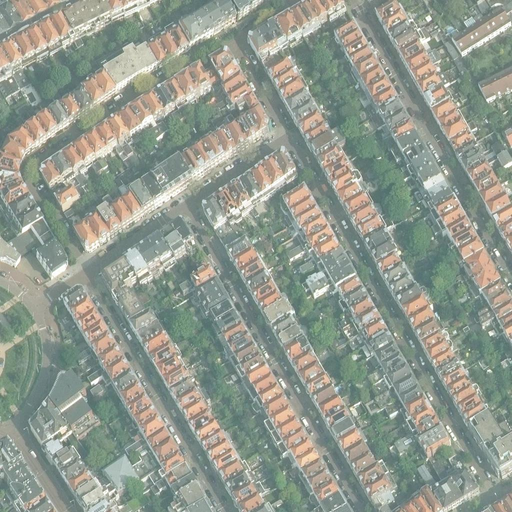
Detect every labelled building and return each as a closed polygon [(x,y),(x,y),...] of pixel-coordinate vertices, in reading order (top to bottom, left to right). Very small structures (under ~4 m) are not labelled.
[(20,13),(13,0),(0,0),(0,5),(7,20),(9,19),(18,14),(18,15),(20,13)] [(33,7),(29,0),(13,0),(20,13),(22,12),(30,8),(31,8),(33,7)] [(124,19),(113,0),(100,0),(98,1),(111,26),(124,19)] [(137,14),(149,8),(149,7),(144,0),(113,0),(124,19),(132,34),(138,30),(130,15),(136,13),(137,14)] [(235,23),(223,3),(223,2),(222,3),(220,0),(218,0),(215,2),(217,5),(211,8),(223,30),(235,23)] [(239,0),(241,2),(229,9),(233,15),(233,16),(236,22),(237,22),(273,0),(239,0)] [(337,19),(326,0),(319,0),(317,2),(328,21),(330,23),(337,19)] [(345,11),(342,5),(338,0),(326,0),(337,19),(346,13),(345,11)] [(511,12),(511,0),(511,1),(511,0),(485,0),(481,2),(477,6),(483,15),(490,9),(491,9),(495,6),(496,6),(497,6),(499,6),(500,6),(501,6),(502,7),(503,7),(504,8),(508,16),(511,12)] [(99,33),(111,26),(98,1),(85,7),(99,33)] [(450,7),(446,1),(442,4),(445,10),(450,7)] [(328,21),(317,2),(308,7),(319,26),(328,21)] [(383,28),(405,16),(400,8),(398,9),(396,5),(376,17),(383,28)] [(223,30),(211,8),(209,6),(202,11),(203,13),(199,15),(212,37),(223,30)] [(99,33),(85,7),(73,13),(87,39),(99,33)] [(319,26),(308,7),(299,12),(312,34),(321,28),(319,26)] [(511,27),(506,19),(505,17),(508,16),(504,8),(492,15),(503,32),(511,27)] [(312,34),(299,12),(290,18),(302,37),(303,39),(312,34)] [(80,43),(87,39),(73,13),(60,20),(73,44),(77,51),(83,47),(80,43)] [(212,37),(199,15),(195,18),(193,15),(186,18),(201,43),(212,37)] [(503,32),(492,15),(484,20),(494,37),(503,32)] [(388,38),(408,27),(410,25),(405,16),(383,28),(388,38)] [(201,43),(186,18),(174,25),(189,50),(189,51),(201,43)] [(302,37),(290,18),(276,26),(288,46),(302,37)] [(73,44),(60,20),(60,19),(47,26),(35,33),(49,57),(49,59),(62,52),(61,51),(73,44)] [(494,37),(484,20),(475,25),(486,42),(494,37)] [(422,44),(417,34),(418,33),(412,24),(410,25),(408,27),(388,38),(394,48),(399,57),(399,58),(400,59),(419,47),(419,46),(422,44)] [(189,50),(174,25),(175,25),(164,32),(165,35),(178,57),(189,50)] [(486,42),(475,25),(467,30),(478,47),(486,42)] [(288,46),(276,26),(267,32),(279,52),(289,47),(288,46)] [(340,46),(359,35),(354,26),(335,37),(340,46)] [(478,47),(467,30),(459,36),(460,36),(470,53),(478,47)] [(49,57),(35,33),(35,32),(22,39),(36,63),(39,62),(40,64),(47,60),(46,58),(49,57)] [(279,52),(267,32),(258,37),(269,56),(271,59),(280,53),(279,52)] [(178,57),(165,35),(161,38),(161,37),(159,36),(153,40),(168,63),(178,57)] [(345,55),(364,44),(359,35),(340,46),(345,55)] [(470,53),(460,36),(452,42),(462,58),(470,53)] [(269,56),(258,37),(251,41),(251,42),(250,43),(250,45),(250,46),(259,62),(263,59),(269,56)] [(36,63),(22,39),(10,46),(27,76),(28,76),(25,69),(36,63)] [(145,77),(131,52),(127,45),(95,64),(93,62),(110,54),(109,53),(124,45),(122,40),(119,41),(103,50),(90,56),(89,57),(94,65),(115,95),(145,77)] [(168,63),(153,40),(147,43),(147,45),(148,47),(144,50),(156,70),(168,63)] [(350,64),(369,53),(364,44),(345,55),(350,64)] [(32,85),(27,76),(10,46),(0,51),(0,56),(20,92),(22,90),(22,91),(30,87),(29,86),(32,85)] [(406,69),(426,58),(419,47),(400,59),(406,69)] [(156,70),(144,50),(140,52),(138,48),(131,52),(145,77),(156,70)] [(323,56),(321,52),(317,54),(315,50),(311,52),(316,61),(323,56)] [(354,72),(374,61),(369,53),(350,64),(354,72)] [(20,92),(0,56),(0,91),(4,100),(7,99),(14,96),(14,95),(20,92)] [(115,95),(94,65),(89,57),(77,64),(83,75),(103,103),(115,95)] [(207,83),(234,66),(231,59),(230,59),(230,58),(229,58),(227,57),(225,57),(224,57),(200,72),(207,83)] [(412,79),(435,66),(434,63),(430,65),(426,58),(406,69),(412,79)] [(277,69),(271,59),(265,62),(263,59),(259,62),(267,75),(277,69)] [(358,84),(380,72),(374,61),(354,72),(352,73),(358,84)] [(274,88),(297,74),(302,71),(299,67),(295,70),(291,64),(288,66),(288,65),(278,71),(277,69),(267,75),(274,88)] [(221,92),(241,78),(234,66),(207,83),(212,91),(215,97),(221,92)] [(437,78),(433,71),(437,69),(435,66),(412,79),(417,90),(437,78)] [(331,75),(328,69),(323,72),(326,77),(331,75)] [(212,91),(207,83),(200,72),(194,76),(193,76),(188,79),(199,98),(212,91)] [(364,95),(386,83),(380,72),(358,84),(364,95)] [(279,98),(303,84),(297,74),(274,88),(279,98)] [(103,103),(83,75),(87,84),(81,88),(79,85),(75,87),(79,93),(92,111),(103,103)] [(334,81),(331,75),(326,77),(328,81),(330,83),(334,81)] [(511,91),(511,90),(504,75),(495,79),(504,96),(511,91)] [(228,101),(247,89),(241,78),(221,92),(226,99),(211,108),(213,112),(216,109),(217,109),(228,101)] [(442,89),(438,81),(437,78),(417,90),(423,100),(442,90),(442,89)] [(199,98),(188,79),(176,86),(187,105),(189,108),(197,103),(195,101),(199,98)] [(504,96),(495,79),(487,83),(495,100),(504,96)] [(370,106),(392,94),(386,83),(364,95),(370,106)] [(472,90),(468,83),(463,86),(467,93),(472,90)] [(495,100),(487,83),(478,88),(486,104),(495,100)] [(285,107),(309,94),(303,84),(279,98),(285,107)] [(187,105),(176,86),(165,93),(177,112),(187,105)] [(342,93),(339,87),(333,90),(337,96),(342,93)] [(236,109),(241,107),(253,100),(247,89),(228,101),(217,109),(216,109),(219,113),(227,108),(230,113),(236,109)] [(448,100),(444,93),(442,90),(423,100),(429,110),(448,100)] [(92,111),(79,93),(68,101),(80,119),(92,111)] [(177,112),(165,93),(153,100),(165,119),(170,116),(177,128),(189,118),(184,111),(177,115),(177,112)] [(319,102),(317,98),(312,100),(309,94),(285,107),(291,119),(319,102)] [(371,120),(398,104),(392,94),(370,106),(374,113),(370,116),(371,120)] [(80,119),(68,101),(63,105),(56,95),(49,99),(69,127),(80,119)] [(69,127),(49,99),(38,107),(44,115),(58,134),(69,127)] [(160,122),(165,119),(153,100),(142,106),(163,138),(166,136),(169,140),(175,135),(172,132),(173,131),(171,129),(166,131),(160,122)] [(260,112),(253,100),(241,107),(248,118),(260,112)] [(456,114),(450,104),(448,100),(429,110),(437,125),(444,121),(456,114)] [(298,130),(320,116),(317,110),(322,107),(319,102),(291,119),(298,130)] [(381,128),(404,115),(398,104),(371,120),(377,131),(381,128)] [(163,138),(142,106),(130,114),(151,144),(155,141),(156,144),(163,138)] [(260,139),(248,118),(241,107),(236,109),(239,114),(242,118),(235,123),(248,147),(260,139)] [(330,126),(329,125),(332,123),(339,120),(339,121),(348,117),(344,109),(335,114),(336,116),(335,117),(333,115),(328,118),(329,119),(326,120),(324,115),(321,117),(320,116),(298,130),(304,142),(327,128),(330,126)] [(58,134),(44,115),(37,119),(32,111),(26,114),(32,123),(46,142),(58,134)] [(269,127),(260,111),(260,112),(248,118),(260,139),(267,134),(269,133),(268,133),(269,129),(270,129),(269,127)] [(151,144),(130,114),(118,122),(134,144),(140,139),(146,147),(151,144)] [(444,136),(462,124),(456,114),(444,121),(437,125),(444,136)] [(384,142),(411,127),(404,115),(381,128),(386,136),(381,138),(384,142)] [(248,147),(235,123),(232,118),(227,121),(231,126),(224,131),(237,154),(248,147)] [(46,142),(32,123),(26,127),(20,119),(15,122),(19,129),(34,150),(46,142)] [(134,144),(118,122),(107,130),(127,160),(133,156),(128,148),(134,144)] [(468,135),(477,130),(473,123),(467,126),(469,129),(466,131),(462,124),(444,136),(449,146),(468,135)] [(237,154),(224,131),(221,126),(216,129),(219,133),(212,138),(225,162),(237,154)] [(394,151),(417,139),(411,127),(384,142),(390,153),(394,151)] [(311,153),(333,138),(327,128),(304,142),(311,153)] [(34,150),(19,129),(10,135),(6,129),(0,132),(3,137),(4,136),(6,138),(3,140),(24,157),(34,150)] [(127,160),(107,130),(96,137),(108,154),(114,150),(123,163),(128,170),(132,167),(127,160)] [(511,150),(511,134),(510,131),(502,135),(506,142),(501,145),(506,154),(510,150),(511,151),(511,150)] [(341,151),(346,148),(339,135),(333,138),(311,153),(317,165),(341,151)] [(474,146),(474,144),(468,135),(449,146),(456,157),(474,146)] [(100,160),(108,154),(96,137),(85,145),(96,162),(98,165),(102,170),(106,167),(103,162),(102,162),(100,160)] [(225,162),(212,138),(200,146),(214,170),(225,162)] [(401,162),(424,150),(417,139),(394,151),(390,153),(394,161),(390,163),(392,167),(396,164),(397,164),(401,162)] [(24,157),(3,140),(0,146),(0,158),(19,168),(24,157)] [(96,162),(85,145),(74,152),(87,172),(93,167),(92,165),(96,162)] [(467,178),(468,178),(487,167),(498,161),(507,156),(506,154),(501,145),(491,150),(495,157),(484,163),(480,155),(461,167),(467,178)] [(158,159),(171,150),(168,146),(155,155),(158,159)] [(214,170),(200,146),(190,153),(204,177),(214,170)] [(383,157),(376,146),(367,151),(374,162),(376,161),(383,157)] [(461,167),(480,155),(474,146),(456,157),(461,167)] [(407,173),(430,160),(424,150),(401,162),(405,169),(402,171),(401,170),(390,175),(393,180),(398,177),(407,173)] [(325,177),(348,163),(341,151),(317,165),(325,177)] [(87,172),(74,152),(63,160),(75,179),(79,184),(81,186),(82,189),(88,185),(82,176),(87,172)] [(204,177),(190,153),(179,161),(193,184),(204,177)] [(493,178),(508,169),(511,166),(511,164),(507,156),(498,161),(501,168),(491,174),(487,167),(468,178),(473,188),(493,178)] [(298,179),(287,159),(286,158),(284,157),(282,158),(281,158),(273,164),(287,186),(298,179)] [(19,168),(0,158),(0,175),(17,179),(19,168)] [(166,202),(188,187),(193,184),(179,161),(178,159),(150,178),(152,181),(156,187),(166,202)] [(75,179),(63,160),(52,168),(62,184),(65,182),(67,184),(75,179)] [(416,182),(436,171),(430,160),(407,173),(411,180),(414,179),(416,182)] [(287,186),(273,164),(273,163),(269,166),(262,171),(276,194),(287,186)] [(332,190),(355,176),(348,163),(325,177),(332,190)] [(104,172),(102,170),(98,165),(94,168),(93,170),(97,177),(104,172)] [(62,184),(52,168),(50,168),(51,168),(45,172),(45,173),(44,172),(43,173),(43,174),(42,179),(43,180),(50,192),(62,184)] [(276,194),(262,171),(258,174),(251,179),(264,202),(276,194)] [(420,194),(442,182),(436,171),(416,182),(409,186),(411,190),(416,187),(420,194)] [(0,198),(21,190),(17,179),(0,175),(0,198)] [(338,200),(361,186),(362,183),(358,176),(355,176),(332,190),(336,196),(335,196),(338,200)] [(480,199),(499,188),(493,178),(473,188),(480,199)] [(144,217),(130,196),(126,190),(124,188),(118,179),(114,182),(120,191),(118,192),(124,200),(120,203),(119,202),(119,203),(133,224),(144,217)] [(264,202),(251,179),(247,181),(247,182),(239,186),(253,209),(264,202)] [(166,202),(156,187),(152,181),(141,188),(155,210),(166,203),(166,202)] [(424,202),(444,190),(446,189),(442,182),(420,194),(415,197),(419,204),(421,203),(422,202),(424,202)] [(155,210),(141,188),(137,183),(126,190),(130,196),(144,217),(155,210)] [(505,199),(511,195),(511,193),(510,189),(507,191),(504,185),(499,188),(480,199),(480,200),(486,210),(504,200),(505,200),(505,199)] [(79,202),(74,195),(82,189),(81,186),(73,192),(72,191),(56,202),(63,213),(79,202)] [(253,209),(239,186),(231,192),(227,194),(227,195),(242,219),(242,218),(250,212),(255,219),(258,217),(253,209)] [(293,198),(305,192),(302,186),(291,193),(293,198)] [(344,211),(367,197),(361,188),(361,186),(338,200),(340,204),(344,211)] [(133,224),(119,203),(114,206),(109,198),(107,200),(105,197),(110,194),(106,189),(98,194),(102,203),(106,207),(123,231),(133,224)] [(444,199),(450,196),(446,189),(444,190),(424,202),(422,202),(426,209),(428,208),(444,199)] [(0,212),(2,215),(27,200),(21,190),(0,198),(0,212)] [(287,218),(312,203),(305,192),(293,198),(289,201),(281,206),(280,209),(285,217),(287,218)] [(242,219),(227,195),(219,200),(215,203),(230,227),(234,224),(237,225),(242,221),(242,219)] [(432,215),(444,209),(454,203),(450,196),(444,199),(428,208),(432,215)] [(351,222),(374,209),(367,197),(344,211),(351,222)] [(9,227),(34,212),(27,200),(2,215),(9,227)] [(511,211),(511,210),(511,201),(507,205),(504,200),(486,210),(492,222),(511,211)] [(242,245),(230,227),(215,203),(206,209),(204,210),(204,212),(204,213),(204,214),(215,232),(221,242),(227,255),(242,245)] [(292,226),(317,213),(312,203),(287,218),(292,226)] [(444,222),(460,213),(454,203),(444,209),(432,215),(416,224),(417,224),(423,235),(436,227),(444,222)] [(123,231),(106,207),(83,223),(100,247),(123,231)] [(357,234),(380,220),(379,219),(382,214),(379,209),(374,209),(351,222),(350,222),(357,234)] [(413,217),(408,210),(403,213),(407,221),(412,217),(413,217)] [(498,233),(511,225),(511,211),(492,222),(498,233)] [(16,240),(42,225),(34,212),(9,227),(16,240)] [(402,212),(398,215),(403,223),(407,221),(403,213),(402,212)] [(298,236),(322,222),(317,213),(292,226),(298,236)] [(444,237),(446,235),(466,224),(460,214),(461,214),(460,213),(444,222),(436,227),(442,238),(444,237)] [(380,220),(357,234),(364,246),(387,232),(394,228),(390,220),(388,216),(380,220)] [(416,224),(412,217),(407,221),(411,228),(417,224),(416,224)] [(302,247),(328,233),(322,222),(298,236),(296,237),(302,247)] [(100,247),(83,223),(72,229),(85,251),(84,251),(85,252),(86,253),(88,253),(89,253),(91,253),(92,252),(100,247)] [(452,246),(472,234),(466,224),(446,235),(452,246)] [(65,264),(54,247),(55,247),(54,245),(42,225),(16,240),(23,250),(26,248),(33,258),(36,255),(37,257),(36,258),(37,259),(50,279),(51,280),(52,279),(63,272),(64,271),(65,269),(66,267),(66,265),(65,265),(66,265),(65,264)] [(505,244),(511,239),(511,225),(498,233),(505,244)] [(195,246),(185,229),(186,229),(185,228),(184,227),(182,226),(180,226),(179,227),(178,227),(178,228),(172,232),(171,232),(170,233),(171,233),(186,257),(187,256),(187,255),(197,248),(195,246)] [(400,256),(393,244),(387,232),(364,246),(363,246),(370,257),(377,269),(398,257),(400,256)] [(186,257),(171,233),(160,241),(176,264),(186,257)] [(311,257),(335,244),(328,233),(302,247),(286,256),(290,262),(305,254),(305,253),(306,253),(309,258),(311,257)] [(454,258),(478,245),(472,234),(452,246),(449,248),(454,258)] [(176,264),(160,241),(149,248),(149,247),(148,248),(164,272),(176,264)] [(234,266),(255,253),(248,242),(242,245),(227,255),(234,266)] [(20,261),(8,251),(4,247),(3,248),(0,243),(0,261),(5,264),(15,269),(15,268),(20,261)] [(342,257),(341,255),(339,251),(335,244),(311,257),(317,269),(342,257)] [(463,268),(484,255),(478,245),(454,258),(460,269),(463,268)] [(164,272),(148,248),(137,255),(153,280),(164,272)] [(255,253),(234,266),(240,276),(261,264),(258,257),(255,252),(255,253)] [(153,280),(137,255),(136,256),(124,264),(138,284),(141,287),(148,283),(153,280)] [(466,278),(489,265),(484,255),(463,268),(464,269),(466,272),(463,273),(466,278)] [(305,293),(349,269),(347,265),(342,257),(317,269),(318,270),(321,276),(301,287),(305,293)] [(383,281),(405,268),(403,264),(403,263),(402,261),(401,260),(399,258),(398,258),(398,257),(377,269),(376,269),(379,273),(383,280),(383,281)] [(134,296),(129,289),(138,283),(138,284),(124,264),(105,277),(103,283),(115,303),(116,304),(124,318),(141,309),(150,303),(146,296),(144,293),(138,296),(135,298),(134,296)] [(246,287),(268,274),(261,264),(240,276),(246,288),(246,287)] [(199,277),(209,271),(206,265),(195,271),(199,277)] [(495,277),(494,275),(495,274),(489,265),(466,278),(469,283),(472,282),(473,285),(473,286),(474,288),(485,281),(486,283),(495,277)] [(389,292),(411,279),(405,268),(383,281),(385,284),(389,291),(389,292)] [(334,296),(357,283),(352,275),(352,274),(349,269),(305,293),(306,295),(302,297),(304,301),(312,296),(314,299),(318,296),(329,290),(333,297),(334,296)] [(195,296),(197,295),(217,284),(210,272),(189,284),(173,294),(176,297),(180,295),(182,298),(193,292),(195,296)] [(252,298),(274,285),(268,274),(246,287),(252,298)] [(479,298),(501,285),(497,278),(496,279),(495,277),(486,283),(485,281),(474,288),(476,292),(477,291),(479,296),(476,297),(477,299),(479,298)] [(405,296),(417,289),(411,279),(389,292),(391,295),(395,302),(405,296)] [(357,297),(363,293),(357,283),(334,296),(335,299),(339,296),(344,304),(357,297)] [(230,307),(217,284),(197,295),(195,296),(193,297),(207,321),(211,319),(230,307)] [(258,308),(280,296),(274,285),(252,298),(258,308)] [(484,308),(507,295),(501,285),(479,298),(484,308)] [(456,293),(453,286),(448,289),(451,296),(456,293)] [(402,314),(426,300),(427,298),(425,295),(424,295),(423,295),(419,289),(417,289),(405,296),(395,302),(402,314)] [(347,317),(369,304),(363,293),(357,297),(344,304),(339,307),(344,316),(345,315),(347,317)] [(71,316),(89,305),(89,304),(89,305),(84,297),(83,295),(81,294),(79,295),(78,295),(64,305),(71,316)] [(481,322),(511,305),(511,304),(507,295),(484,308),(487,312),(478,317),(481,322)] [(264,319),(288,305),(288,303),(286,298),(283,298),(281,299),(280,297),(280,296),(258,308),(264,319)] [(429,313),(431,312),(427,305),(429,304),(426,300),(402,314),(409,326),(429,313)] [(296,318),(289,307),(294,304),(293,302),(288,305),(264,319),(272,333),(294,320),(296,318)] [(342,334),(375,315),(369,304),(347,317),(341,320),(343,323),(337,326),(342,334)] [(96,317),(91,309),(92,309),(89,305),(71,316),(77,328),(96,317)] [(494,328),(511,318),(511,305),(481,322),(469,330),(474,340),(482,336),(480,332),(483,330),(482,330),(491,324),(494,328)] [(216,329),(236,318),(230,307),(211,319),(216,329)] [(130,328),(147,318),(141,309),(124,318),(130,328)] [(322,317),(318,311),(313,314),(317,320),(322,317)] [(158,326),(162,324),(155,313),(147,318),(130,328),(137,339),(158,326)] [(415,337),(438,323),(440,323),(437,319),(434,321),(429,313),(409,326),(415,337)] [(348,345),(381,326),(375,315),(342,334),(346,341),(339,343),(338,341),(331,344),(330,344),(331,345),(335,353),(343,348),(348,345)] [(84,340),(103,328),(96,317),(77,328),(84,340)] [(219,342),(242,328),(236,318),(216,329),(212,331),(219,342)] [(511,332),(511,318),(494,328),(499,339),(504,336),(505,337),(511,332)] [(279,345),(303,331),(306,329),(304,326),(299,329),(294,320),(272,333),(279,345)] [(441,337),(444,335),(445,334),(444,333),(438,323),(415,337),(421,348),(441,337)] [(143,350),(164,338),(158,326),(137,339),(143,350)] [(365,349),(388,337),(381,326),(348,345),(352,352),(358,349),(360,352),(365,349)] [(90,351),(109,339),(103,328),(84,340),(90,351)] [(224,352),(248,338),(242,328),(219,342),(224,352)] [(285,355),(307,342),(309,341),(308,339),(309,336),(306,332),(303,331),(279,345),(285,355)] [(444,347),(448,344),(450,341),(447,337),(443,336),(441,338),(441,337),(421,348),(427,357),(444,347)] [(150,361),(173,348),(166,337),(164,338),(143,350),(150,361)] [(372,361),(394,348),(388,337),(365,349),(372,361)] [(230,362),(254,348),(248,338),(224,352),(230,362)] [(99,364),(117,352),(109,339),(90,351),(76,361),(79,367),(92,358),(97,365),(99,364)] [(314,355),(307,342),(285,355),(293,368),(314,355)] [(500,365),(508,361),(511,358),(511,343),(509,345),(511,349),(511,353),(510,354),(506,356),(505,355),(497,360),(500,365)] [(444,360),(451,355),(458,351),(455,347),(453,349),(452,346),(448,344),(444,347),(427,357),(432,367),(444,360)] [(157,373),(179,359),(173,348),(150,361),(157,373)] [(236,373),(260,359),(254,348),(230,362),(236,373)] [(372,361),(369,362),(375,373),(378,371),(400,359),(394,348),(372,361)] [(489,356),(484,348),(481,351),(485,358),(489,356)] [(102,380),(125,366),(117,352),(99,364),(103,372),(88,382),(79,387),(83,393),(102,380)] [(299,379),(321,367),(314,355),(293,368),(299,379)] [(444,372),(456,364),(451,355),(444,360),(432,367),(437,375),(444,372)] [(163,384),(185,371),(179,360),(180,359),(179,359),(157,373),(163,384)] [(242,383),(266,369),(260,359),(236,373),(242,383)] [(375,373),(367,378),(373,388),(406,370),(400,359),(378,371),(375,373)] [(444,384),(464,372),(458,363),(456,364),(444,372),(437,375),(442,385),(444,384)] [(113,389),(132,377),(125,366),(102,380),(105,385),(91,395),(95,401),(108,393),(105,388),(110,385),(113,389)] [(305,390),(327,378),(332,375),(330,372),(325,375),(321,367),(299,379),(305,390)] [(248,393),(272,380),(266,369),(242,383),(248,393)] [(373,388),(371,390),(377,401),(412,381),(406,370),(373,388)] [(170,395),(192,382),(185,371),(163,384),(170,395)] [(447,394),(469,381),(464,372),(444,384),(442,385),(447,394)] [(120,402),(139,389),(132,377),(113,389),(120,402)] [(312,402),(334,389),(327,378),(305,390),(312,402)] [(83,393),(79,387),(73,379),(69,383),(66,381),(64,381),(62,382),(60,383),(60,384),(59,388),(55,396),(50,405),(77,442),(100,425),(82,401),(87,397),(83,393)] [(256,403),(278,390),(272,380),(248,393),(254,404),(256,403)] [(377,401),(365,408),(369,414),(371,418),(385,411),(384,410),(418,391),(412,381),(377,401)] [(453,403),(474,390),(469,381),(447,394),(453,403)] [(176,406),(199,393),(192,382),(170,395),(176,406)] [(146,402),(139,389),(120,402),(128,414),(146,402)] [(318,413),(340,400),(334,389),(312,402),(318,413)] [(458,412),(482,397),(477,389),(474,390),(453,403),(458,412)] [(183,417),(206,403),(201,395),(205,392),(204,390),(199,393),(176,406),(183,417)] [(261,413),(284,401),(278,390),(256,403),(256,404),(253,407),(253,408),(254,410),(254,411),(256,413),(258,414),(261,412),(261,413)] [(418,391),(384,410),(385,411),(390,420),(400,415),(424,401),(418,391)] [(231,403),(225,393),(221,395),(227,406),(231,403)] [(482,397),(458,412),(463,421),(486,407),(487,406),(482,397)] [(347,412),(340,400),(318,413),(325,425),(347,412)] [(267,425),(290,412),(284,401),(261,413),(260,414),(267,425)] [(406,426),(430,412),(424,401),(400,415),(406,426)] [(132,427),(153,413),(146,402),(128,414),(132,422),(125,427),(127,430),(132,427)] [(209,416),(212,414),(206,403),(183,417),(189,427),(209,416)] [(81,447),(77,442),(50,405),(40,419),(56,443),(58,446),(67,440),(75,452),(81,447)] [(486,407),(463,421),(468,430),(491,416),(486,407)] [(273,437),(297,423),(290,412),(267,425),(264,427),(268,435),(271,433),(273,437)] [(331,435),(353,422),(347,412),(325,425),(331,435)] [(412,436),(436,423),(430,412),(406,426),(412,436)] [(491,416),(468,430),(468,431),(477,445),(485,457),(486,460),(489,465),(490,466),(495,475),(498,479),(501,478),(502,480),(511,473),(511,430),(511,431),(499,412),(491,416)] [(138,436),(159,423),(153,413),(132,427),(134,431),(128,435),(132,440),(138,436)] [(195,438),(215,426),(209,416),(189,427),(195,438)] [(56,443),(40,419),(31,429),(31,432),(44,451),(52,445),(56,443)] [(338,447),(361,433),(355,422),(353,422),(331,435),(338,447)] [(136,455),(166,436),(159,423),(138,436),(142,443),(126,454),(129,459),(131,458),(136,455)] [(276,450),(303,435),(297,423),(273,437),(270,439),(276,450)] [(416,447),(441,432),(436,423),(412,436),(394,447),(400,456),(416,447)] [(201,448),(224,435),(218,425),(215,426),(195,438),(201,448)] [(420,454),(444,440),(446,439),(441,432),(416,447),(420,454)] [(345,459),(366,446),(367,445),(361,433),(338,447),(345,459)] [(207,459),(230,445),(224,435),(201,448),(207,459)] [(288,458),(310,446),(303,435),(276,450),(283,461),(288,458)] [(149,479),(180,460),(166,436),(136,455),(142,464),(132,471),(126,461),(103,477),(106,481),(113,490),(119,498),(141,484),(149,479)] [(467,474),(457,457),(446,439),(444,440),(420,454),(420,455),(424,462),(425,463),(428,461),(436,457),(443,452),(454,470),(459,478),(467,474)] [(66,457),(60,447),(56,450),(52,445),(44,451),(54,467),(66,457)] [(213,469),(236,455),(230,445),(207,459),(213,469)] [(296,467),(316,456),(310,446),(288,458),(293,468),(296,467)] [(351,470),(373,456),(366,446),(345,459),(351,470)] [(82,463),(90,459),(81,447),(75,452),(66,457),(54,467),(61,478),(82,463)] [(37,492),(17,461),(9,449),(8,449),(3,448),(0,449),(0,460),(1,466),(7,474),(11,475),(3,481),(8,488),(4,492),(4,494),(3,498),(0,499),(0,504),(4,511),(8,511),(13,509),(37,492)] [(219,478),(242,465),(236,455),(213,469),(219,478)] [(301,477),(321,466),(316,456),(296,467),(301,477)] [(357,481),(380,467),(374,456),(373,456),(351,470),(357,481)] [(465,503),(447,475),(436,457),(428,461),(442,484),(438,487),(444,497),(453,511),(465,503)] [(154,487),(186,470),(180,460),(149,479),(154,487)] [(68,489),(90,475),(82,463),(61,478),(68,489)] [(248,476),(251,474),(245,463),(242,465),(219,478),(225,489),(248,476)] [(364,493),(390,478),(383,465),(380,467),(357,481),(364,493)] [(305,488),(327,476),(321,466),(301,477),(299,478),(305,488)] [(444,497),(438,487),(431,478),(424,467),(416,472),(423,483),(425,486),(441,511),(450,511),(453,511),(444,497)] [(106,481),(103,477),(98,469),(90,475),(68,489),(76,501),(106,481)] [(170,496),(172,494),(193,482),(186,470),(154,487),(151,490),(155,497),(166,490),(170,496)] [(472,499),(459,478),(454,470),(447,475),(465,503),(472,499)] [(479,494),(473,484),(467,474),(459,478),(472,499),(479,494)] [(232,501),(254,487),(248,476),(225,489),(232,501)] [(310,498),(333,485),(327,476),(305,488),(310,498)] [(390,495),(398,491),(390,478),(364,493),(372,506),(381,501),(390,495)] [(82,510),(113,490),(106,481),(76,501),(82,510)] [(281,489),(289,485),(287,481),(280,485),(281,486),(280,487),(281,489)] [(176,502),(198,490),(198,489),(194,482),(193,482),(172,494),(176,502)] [(266,496),(259,484),(254,487),(232,501),(239,511),(261,498),(266,496)] [(333,485),(310,498),(309,499),(309,502),(310,505),(314,506),(315,505),(318,511),(340,498),(333,485)] [(441,511),(425,486),(423,488),(425,491),(418,495),(419,497),(428,511),(441,511)] [(83,511),(99,511),(112,504),(120,499),(119,498),(113,490),(82,510),(83,511)] [(181,511),(204,499),(198,490),(176,502),(174,503),(177,508),(170,511),(181,511)] [(33,511),(45,504),(37,492),(13,509),(14,511),(12,511),(33,511)] [(142,495),(137,499),(144,509),(149,505),(142,495)] [(400,511),(400,510),(398,507),(394,503),(390,495),(381,501),(387,511),(400,511)] [(428,511),(419,497),(413,501),(411,498),(407,501),(414,511),(428,511)] [(238,511),(263,511),(267,510),(267,509),(261,498),(239,511),(238,511)] [(345,511),(347,511),(340,498),(318,511),(315,511),(345,511)] [(137,499),(131,502),(138,511),(139,511),(144,509),(137,499)] [(201,511),(209,508),(204,499),(181,511),(201,511)] [(272,511),(283,504),(281,501),(267,509),(267,510),(263,511),(272,511)] [(387,511),(381,501),(372,506),(375,511),(387,511)] [(414,511),(407,501),(398,507),(400,510),(400,511),(414,511)] [(131,511),(138,511),(131,502),(127,505),(128,507),(131,511)]
